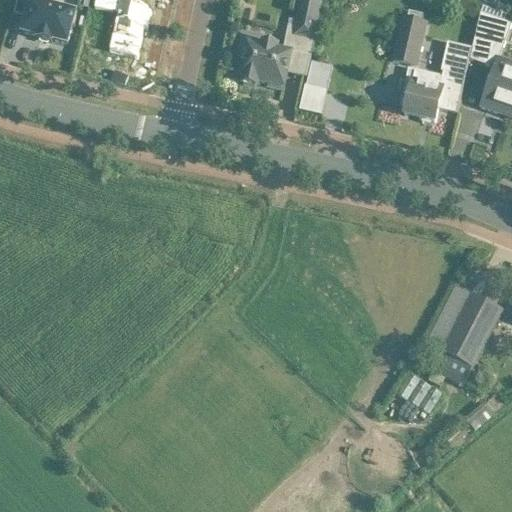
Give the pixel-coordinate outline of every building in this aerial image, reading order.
[(67,46),(75,15),(32,4),(33,0),(18,0),(14,16),(27,19),(23,35),(38,39),(38,41),(51,44),(52,42),(67,46)] [(96,0),(94,10),(117,15),(113,35),(109,54),(138,61),(145,31),(148,32),(152,12),(149,12),(150,10),(147,9),(123,4),(124,0),(96,0)] [(245,55),(240,79),(243,80),(242,84),(258,87),(259,83),(284,88),(287,74),(306,78),(314,41),(322,0),(301,0),(295,30),(288,28),(283,51),(277,50),(278,46),(263,42),(262,47),(260,46),(247,44),(245,55)] [(470,62),(488,68),(489,67),(495,70),(481,110),(498,116),(499,112),(511,116),(511,65),(500,61),(504,50),(511,26),(511,25),(481,14),(473,50),(470,61),(470,62)] [(427,26),(403,20),(393,63),(418,69),(427,26)] [(405,91),(402,107),(406,108),(404,117),(435,124),(438,111),(453,115),(457,116),(466,78),(469,61),(470,62),(470,61),(473,50),(448,44),(442,73),(444,73),(444,74),(443,80),(414,73),(410,92),(405,91)] [(313,65),(307,90),(328,95),(334,70),(313,65)] [(142,100),(122,98),(120,114),(141,116),(142,100)] [(502,313),(472,297),(443,354),(433,372),(463,387),(502,313)] [(493,416),(483,404),(465,420),(476,432),(493,416)]
